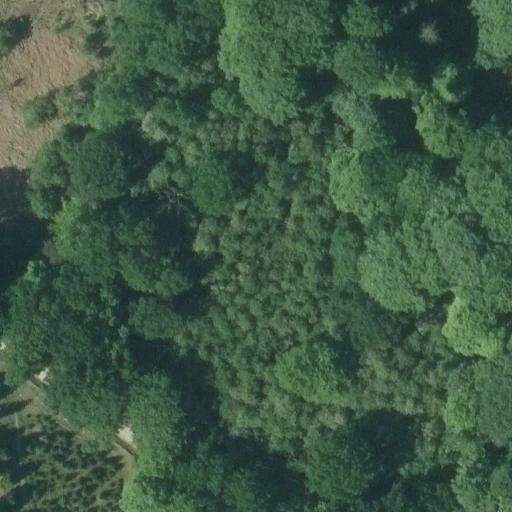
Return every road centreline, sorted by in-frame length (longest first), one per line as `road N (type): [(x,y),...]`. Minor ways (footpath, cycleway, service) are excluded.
road 1 (track): [(152,0),(4,346)]
road 2 (track): [(226,511),(4,346)]
